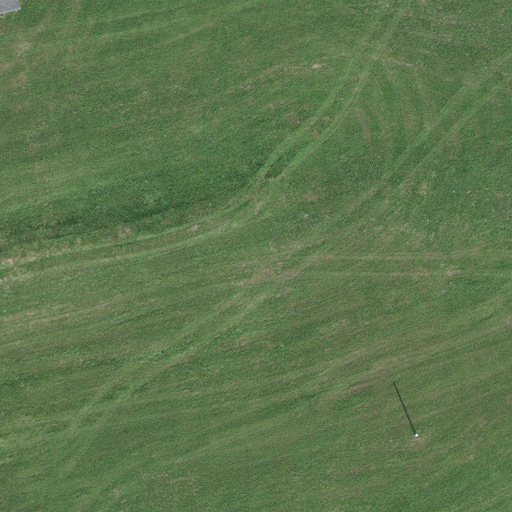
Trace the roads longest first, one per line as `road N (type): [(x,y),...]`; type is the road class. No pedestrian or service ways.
road 1 (track): [(243,0),(511,45)]
road 2 (track): [(0,76),(56,39),(172,0)]
